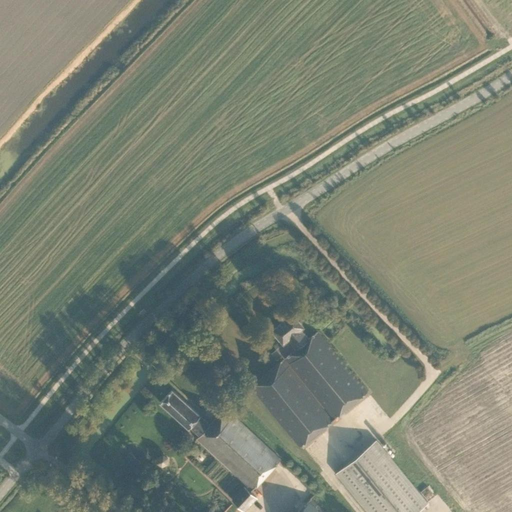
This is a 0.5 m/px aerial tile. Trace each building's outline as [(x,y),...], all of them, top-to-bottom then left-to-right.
[(305,326),(293,312),(273,329),(284,343),(289,338),(297,347),(251,386),(301,446),(368,391),(318,330),(308,338),(301,329),(305,326)] [(210,424),(172,389),(161,401),(189,427),(191,425),(200,434),(197,438),(247,483),(233,499),(245,510),(257,496),(251,491),(282,458),(226,407),(210,424)] [(219,400),(216,397),(211,403),(214,406),(219,400)] [(415,511),(428,502),(376,439),(335,472),(367,511),(415,511)] [(168,456),(163,452),(157,456),(158,462),(162,465),(167,462),(168,456)] [(207,472),(218,484),(231,472),(220,460),(207,472)] [(325,511),(311,498),(296,511),(325,511)]
